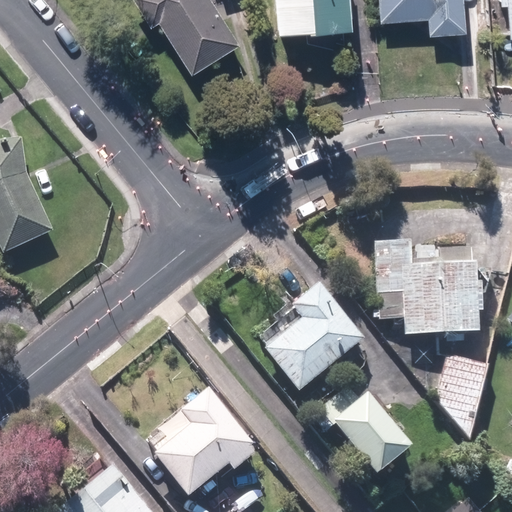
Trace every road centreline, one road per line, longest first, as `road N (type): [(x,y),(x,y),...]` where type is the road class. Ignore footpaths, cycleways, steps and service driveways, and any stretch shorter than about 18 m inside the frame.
road 1 (residential): [(511,139),(387,138),(307,164),(201,236)]
road 2 (residential): [(5,0),(201,236)]
road 3 (unknown): [(168,304),(330,511)]
road 4 (residential): [(201,236),(0,402)]
